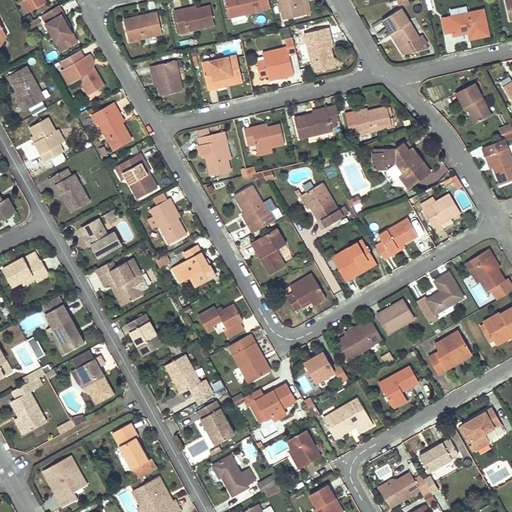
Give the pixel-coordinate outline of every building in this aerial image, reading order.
[(30,13),(46,3),(44,0),(25,0),(23,1),(30,13)] [(269,0),(225,0),(230,18),(263,10),(263,9),(271,7),(269,0)] [(279,0),(284,20),(312,14),(308,0),(305,0),(302,1),(301,0),(279,0)] [(47,25),(55,38),(63,52),(79,43),(63,16),(66,14),(61,6),(47,15),(51,23),(47,25)] [(184,13),(183,12),(183,10),(175,12),(179,30),(187,28),(188,34),(215,27),(211,7),(184,13)] [(453,35),(459,34),(465,33),(464,30),(468,29),(470,39),(489,35),(483,9),(442,18),(445,33),(452,31),(453,35)] [(134,10),(123,12),(125,21),(136,18),(134,10)] [(427,45),(423,37),(420,39),(402,10),(384,21),(392,35),(395,33),(404,48),(408,56),(429,51),(426,46),(427,45)] [(125,21),(128,32),(130,43),(163,35),(158,13),(136,18),(125,21)] [(41,24),(39,20),(30,25),(32,29),(41,24)] [(336,67),(333,51),(329,36),(332,36),(330,28),(306,33),(315,72),(336,67)] [(395,33),(392,35),(401,50),(404,48),(395,33)] [(298,54),(294,39),(286,41),(288,48),(263,54),(265,62),(257,63),(260,79),(269,77),(269,75),(278,72),(280,79),(294,76),(289,56),(298,54)] [(84,82),(83,84),(83,85),(89,96),(105,87),(92,64),(96,62),(92,55),(86,58),(82,51),(65,61),(69,67),(63,72),(71,85),(83,79),(84,82)] [(217,84),(224,82),(224,79),(233,77),(233,80),(242,78),(237,56),(202,64),(209,91),(218,89),(217,84)] [(152,67),(153,70),(154,74),(157,74),(162,96),(183,91),(176,61),(152,67)] [(46,98),(27,64),(8,74),(17,89),(24,101),(20,103),(24,110),(46,98)] [(270,81),(280,79),(278,72),(269,75),(269,77),(270,81)] [(218,89),(244,83),(242,78),(233,80),(233,77),(224,79),(224,82),(217,84),(218,89)] [(511,101),(511,81),(503,87),(511,101)] [(456,93),(460,100),(463,107),(467,105),(476,123),(491,115),(475,83),(456,93)] [(24,101),(17,89),(13,91),(20,103),(24,101)] [(100,122),(107,135),(115,148),(132,138),(118,112),(120,111),(116,103),(94,116),(98,123),(100,122)] [(326,108),(326,109),(326,110),(294,118),(299,139),(342,129),(336,106),(326,108)] [(347,113),(348,120),(350,127),(358,125),(360,135),(393,128),(388,106),(355,114),(355,112),(347,113)] [(56,131),(49,117),(31,128),(35,135),(38,141),(35,142),(46,162),(64,152),(60,144),(53,133),(56,131)] [(501,127),(504,132),(511,129),(509,123),(501,127)] [(245,131),(246,138),(248,146),(255,145),(257,151),(271,147),(285,144),(280,124),(263,129),(262,126),(245,131)] [(198,130),(200,136),(212,133),(210,127),(198,130)] [(60,144),(65,141),(59,130),(56,131),(53,133),(60,144)] [(204,145),(208,160),(211,175),(232,170),(224,140),(227,139),(225,130),(212,133),(200,136),(202,145),(204,145)] [(495,143),(488,145),(482,148),(485,157),(489,155),(494,167),(500,183),(511,178),(511,159),(507,146),(504,139),(495,143)] [(412,148),(407,141),(403,144),(409,151),(412,148)] [(375,171),(381,170),(388,170),(387,165),(397,163),(405,174),(400,177),(408,188),(430,171),(412,148),(409,151),(403,144),(396,150),(384,151),(384,155),(373,156),(375,171)] [(258,156),(272,152),(271,147),(257,151),(258,156)] [(139,199),(159,188),(150,172),(148,173),(143,164),(147,161),(142,153),(120,165),(139,199)] [(485,157),(490,169),(494,167),(489,155),(485,157)] [(143,164),(148,173),(150,172),(152,171),(147,161),(143,164)] [(245,175),(255,174),(254,166),(244,167),(245,175)] [(90,201),(75,173),(71,174),(68,168),(50,178),(53,185),(57,183),(64,195),(72,211),(90,201)] [(459,188),(463,186),(456,174),(452,176),(459,188)] [(57,183),(53,185),(60,198),(64,195),(57,183)] [(320,221),(319,221),(318,222),(322,228),(335,221),(348,213),(344,206),(338,209),(322,183),(304,193),(312,207),(320,221)] [(269,213),(260,198),(252,184),(234,194),(251,224),(249,225),(253,233),(276,220),(271,211),(269,213)] [(158,205),(169,199),(165,192),(154,198),(158,205)] [(301,195),(309,208),(312,207),(304,193),(301,195)] [(420,204),(436,232),(444,227),(441,223),(451,218),(460,212),(450,194),(436,202),(433,197),(420,204)] [(0,218),(1,220),(17,211),(9,196),(4,199),(1,201),(0,199),(0,218)] [(354,205),(358,203),(361,202),(359,196),(351,199),(354,205)] [(417,201),(414,196),(409,199),(412,204),(417,201)] [(173,207),(176,205),(172,197),(169,199),(158,205),(162,212),(155,216),(170,244),(188,234),(173,207)] [(158,205),(151,209),(155,216),(162,212),(158,205)] [(116,220),(110,210),(105,213),(111,222),(116,220)] [(101,225),(97,218),(82,227),(86,234),(101,225)] [(375,244),(384,258),(391,254),(389,251),(403,243),(417,234),(408,218),(378,235),(381,241),(375,244)] [(444,227),(453,222),(451,218),(441,223),(444,227)] [(106,235),(101,225),(86,234),(86,235),(91,243),(98,256),(122,243),(115,230),(106,235)] [(277,249),(286,244),(277,228),(255,240),(261,250),(257,252),(269,275),(286,266),(277,249)] [(351,272),(354,270),(358,269),(356,265),(365,260),(366,263),(373,259),(362,239),(331,256),(345,281),(354,276),(351,272)] [(255,240),(252,242),(257,252),(261,250),(255,240)] [(391,254),(405,246),(403,243),(389,251),(391,254)] [(186,252),(189,259),(178,265),(186,279),(191,276),(196,286),(217,274),(211,264),(210,265),(199,245),(186,252)] [(166,254),(162,248),(152,253),(156,259),(166,254)] [(498,267),(499,265),(499,263),(495,263),(491,256),(493,255),(489,248),(472,258),(476,265),(473,266),(481,280),(486,290),(505,279),(498,267)] [(31,264),(26,254),(4,267),(14,285),(23,280),(35,273),(37,277),(39,280),(51,273),(43,258),(31,264)] [(170,262),(166,254),(156,259),(160,267),(170,262)] [(117,266),(113,260),(96,270),(105,287),(110,284),(115,282),(126,303),(144,293),(135,277),(142,273),(133,257),(117,266)] [(465,261),(477,281),(481,280),(473,266),(476,265),(472,258),(465,261)] [(354,276),(376,263),(373,259),(366,263),(365,260),(356,265),(358,269),(354,270),(351,272),(354,276)] [(174,267),(182,281),(186,279),(178,265),(174,267)] [(434,313),(462,296),(448,271),(433,279),(439,290),(418,301),(427,317),(434,313)] [(286,295),(294,309),(302,306),(301,304),(310,299),(313,305),(326,298),(311,272),(290,285),(293,291),(286,295)] [(37,277),(35,273),(23,280),(25,283),(37,277)] [(126,303),(115,282),(110,284),(122,306),(126,303)] [(377,313),(382,322),(387,332),(414,316),(404,298),(377,313)] [(304,310),(313,305),(310,299),(301,304),(302,306),(304,310)] [(85,341),(64,303),(46,312),(52,325),(67,351),(85,341)] [(243,318),(235,303),(223,309),(218,312),(217,308),(215,306),(199,315),(207,331),(216,326),(214,323),(222,319),(227,327),(224,329),(228,336),(244,327),(240,320),(243,318)] [(511,306),(500,313),(498,310),(481,320),(493,339),(509,330),(511,333),(511,332),(511,306)] [(437,317),(434,313),(427,317),(430,322),(437,317)] [(163,345),(146,314),(127,324),(144,355),(163,345)] [(364,325),(362,321),(355,325),(356,328),(335,340),(346,359),(359,352),(372,344),(382,338),(372,320),(364,325)] [(477,323),(488,342),(493,339),(481,320),(477,323)] [(67,351),(52,325),(47,328),(52,338),(55,336),(64,353),(67,351)] [(470,348),(459,328),(436,341),(439,349),(428,355),(437,372),(454,362),(452,357),(470,348)] [(493,339),(495,343),(511,333),(509,330),(493,339)] [(248,382),(258,376),(268,371),(252,342),(254,340),(250,332),(228,345),(248,382)] [(28,339),(38,357),(45,353),(35,335),(28,339)] [(376,351),(372,344),(359,352),(363,359),(376,351)] [(472,353),(470,348),(452,357),(454,362),(472,353)] [(304,361),(309,371),(315,381),(334,370),(332,365),(323,350),(304,361)] [(395,359),(391,351),(381,356),(385,364),(395,359)] [(106,363),(102,355),(79,367),(85,377),(83,382),(87,390),(93,392),(97,400),(115,391),(105,373),(101,376),(97,368),(101,366),(106,363)] [(201,381),(186,355),(167,365),(182,394),(191,389),(194,395),(211,386),(207,378),(201,381)] [(55,361),(44,367),(47,371),(57,366),(55,361)] [(339,361),(332,365),(334,370),(340,381),(348,377),(339,361)] [(417,380),(409,364),(378,380),(391,405),(405,398),(401,389),(417,380)] [(44,367),(44,366),(28,374),(31,380),(42,374),(47,371),(44,367)] [(105,373),(101,366),(97,368),(101,376),(105,373)] [(85,377),(79,367),(76,368),(78,380),(87,389),(83,382),(85,377)] [(42,374),(31,380),(14,389),(19,397),(13,401),(20,415),(30,431),(48,421),(32,391),(47,383),(42,374)] [(221,378),(212,382),(215,390),(224,386),(221,378)] [(246,401),(248,404),(250,403),(256,399),(261,408),(258,410),(263,419),(272,414),(275,419),(286,413),(282,407),(295,400),(286,383),(265,394),(260,386),(243,396),(234,401),(237,406),(246,401)] [(241,392),(232,397),(234,401),(243,396),(241,392)] [(314,404),(310,396),(305,399),(309,407),(314,404)] [(337,412),(331,416),(324,419),(332,434),(354,422),(359,432),(373,424),(357,396),(336,408),(337,412)] [(235,433),(216,399),(197,410),(217,444),(235,433)] [(250,403),(260,421),(263,419),(258,410),(261,408),(256,399),(250,403)] [(490,443),(488,440),(497,435),(495,431),(503,427),(501,424),(493,407),(462,424),(476,449),(476,450),(479,449),(481,453),(490,447),(488,444),(490,443)] [(88,419),(84,412),(79,414),(83,421),(88,419)] [(83,421),(79,414),(72,418),(74,421),(76,425),(83,421)] [(30,431),(20,415),(16,417),(25,433),(30,431)] [(74,421),(72,418),(59,425),(63,432),(76,425),(74,421)] [(150,459),(138,436),(140,435),(133,421),(112,432),(132,468),(138,478),(158,467),(153,457),(150,459)] [(306,428),(286,438),(291,447),(300,464),(320,454),(306,428)] [(456,453),(448,439),(418,456),(427,472),(450,460),(449,458),(456,453)] [(221,449),(219,446),(210,451),(212,455),(221,449)] [(288,449),(297,466),(300,464),(291,447),(288,449)] [(81,470),(72,454),(44,469),(64,506),(78,499),(75,492),(83,487),(75,472),(81,470)] [(240,470),(231,454),(212,465),(220,478),(222,477),(232,495),(249,486),(247,483),(255,478),(248,466),(240,470)] [(89,484),(81,470),(75,472),(83,487),(89,484)] [(395,482),(392,481),(386,484),(385,481),(377,485),(388,505),(419,488),(423,495),(429,491),(424,481),(422,478),(415,482),(413,477),(409,471),(395,478),(397,481),(395,482)] [(415,482),(422,478),(420,473),(413,477),(415,482)] [(178,511),(159,475),(134,489),(144,508),(146,511),(178,511)] [(263,492),(280,483),(275,475),(259,484),(263,492)] [(437,491),(429,478),(424,481),(429,491),(431,494),(437,491)] [(313,511),(338,511),(330,498),(334,496),(326,483),(308,493),(315,506),(311,508),(313,511)] [(338,511),(341,510),(334,496),(330,498),(338,511)] [(264,511),(260,503),(243,511),(264,511)] [(428,511),(423,503),(405,511),(428,511)]
